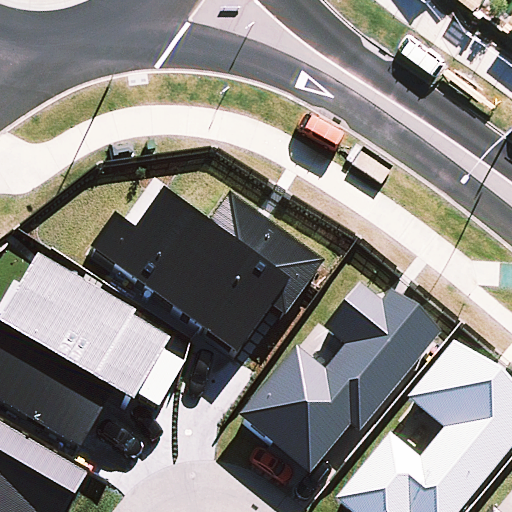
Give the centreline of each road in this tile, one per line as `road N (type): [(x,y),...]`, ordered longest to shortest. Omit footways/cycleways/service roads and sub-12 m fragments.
road 1 (secondary): [(511,228),(386,134),(298,81),(115,30)]
road 2 (secondary): [(287,0),(511,166)]
road 3 (residential): [(150,511),(195,489),(221,491),(265,511)]
